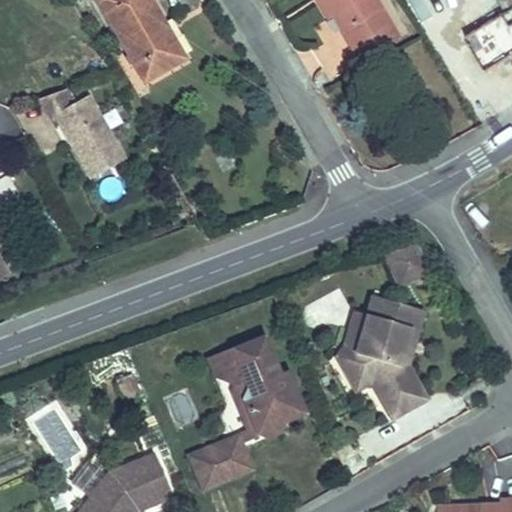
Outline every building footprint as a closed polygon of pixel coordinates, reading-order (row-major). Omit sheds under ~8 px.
[(156,0),(102,0),(149,81),(184,61),(161,25),(169,20),(156,0)] [(380,0),(340,0),(346,8),(340,13),(370,60),(404,37),(380,0)] [(75,104),(50,119),(59,135),(68,131),(84,158),(80,161),(93,185),(130,163),(95,104),(81,113),(75,104)] [(398,290),(432,275),(416,240),(382,255),(398,290)] [(0,261),(3,267),(0,268),(0,288),(21,275),(5,247),(0,249),(0,261)] [(410,345),(419,315),(375,302),(357,361),(341,369),(357,398),(372,389),(393,426),(422,410),(401,373),(406,356),(400,353),(403,343),(410,345)] [(266,342),(211,365),(218,381),(239,389),(248,385),(251,393),(246,404),(259,438),(264,440),(269,443),(282,438),(286,428),(307,419),(290,378),(282,381),(266,342)] [(400,353),(406,356),(410,345),(403,343),(400,353)] [(248,385),(239,389),(235,397),(253,444),(264,440),(259,438),(246,404),(251,393),(248,385)] [(240,439),(191,460),(205,496),(255,474),(240,439)] [(149,511),(175,501),(157,458),(112,477),(84,511),(149,511)]
